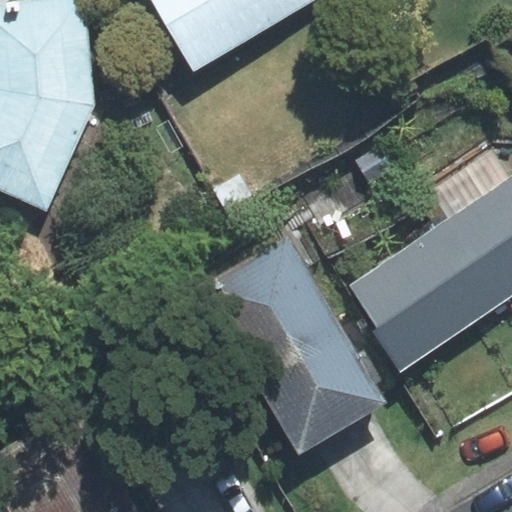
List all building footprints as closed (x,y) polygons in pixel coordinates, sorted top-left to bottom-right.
[(0,174),(53,198),(98,100),(89,0),(0,0),(0,48),(3,86),(0,92),(0,174)] [(168,0),(202,55),(293,0),(168,0)] [(511,185),(357,292),(405,361),(511,287),(511,185)] [(293,239),(211,291),(308,443),(390,392),(293,239)] [(209,395),(169,420),(209,482),(249,457),(209,395)] [(144,511),(81,412),(0,462),(0,476),(22,511),(144,511)]
